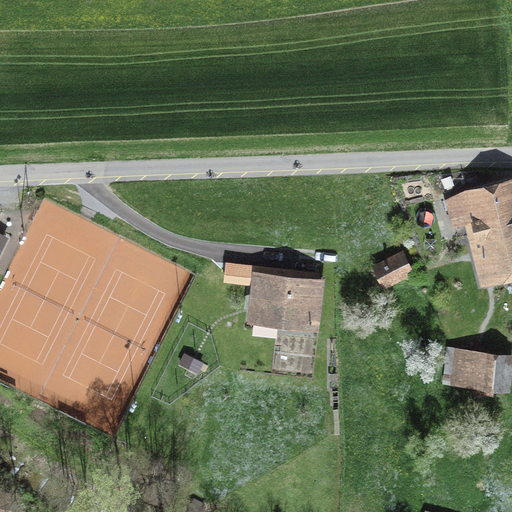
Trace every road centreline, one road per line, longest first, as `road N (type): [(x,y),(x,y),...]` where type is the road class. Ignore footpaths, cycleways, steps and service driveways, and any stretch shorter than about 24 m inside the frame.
road 1 (unclassified): [(0,174),(511,154)]
road 2 (track): [(283,260),(175,242),(129,216),(80,171)]
